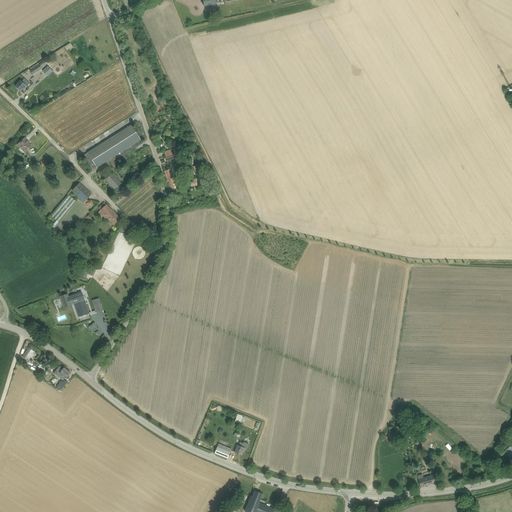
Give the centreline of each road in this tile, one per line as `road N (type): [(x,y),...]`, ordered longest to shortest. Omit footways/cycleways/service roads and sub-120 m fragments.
road 1 (tertiary): [(349,493),(278,482),(199,453),(89,380)]
road 2 (unclassified): [(164,254),(160,176),(110,20)]
road 3 (unclassified): [(164,254),(0,89)]
road 4 (tertiary): [(349,493),(415,494),(511,476)]
road 5 (unclassified): [(89,380),(164,254)]
